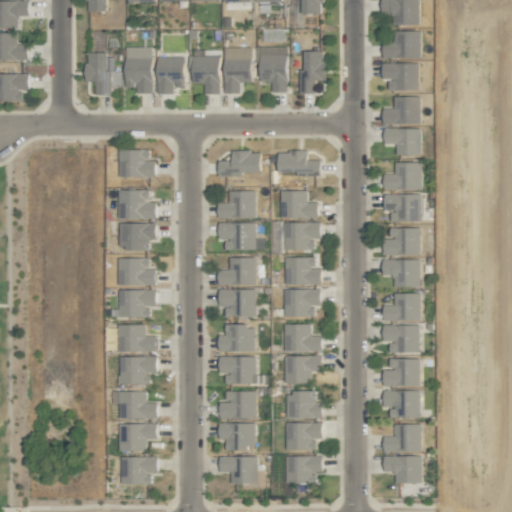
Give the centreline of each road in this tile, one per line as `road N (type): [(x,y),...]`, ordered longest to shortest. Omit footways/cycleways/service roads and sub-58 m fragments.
road 1 (residential): [(354,511),(350,0),(58,125)]
road 2 (residential): [(187,124),(188,511)]
road 3 (residential): [(0,132),(22,125),(351,123)]
